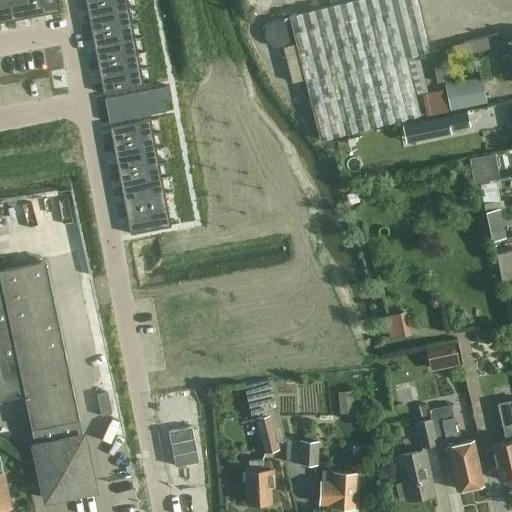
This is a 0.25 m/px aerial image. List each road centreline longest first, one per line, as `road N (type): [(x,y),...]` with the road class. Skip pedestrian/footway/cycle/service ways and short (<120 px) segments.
road 1 (residential): [(82,105),(166,511)]
road 2 (residential): [(0,46),(69,33),(81,99)]
